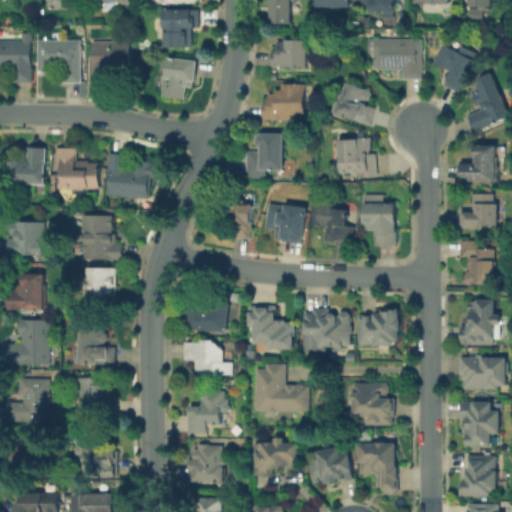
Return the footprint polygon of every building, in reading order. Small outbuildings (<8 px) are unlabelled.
[(271,0),(300,0),(300,9),(295,9),(295,26),(271,26),(271,0)] [(322,8),(322,0),(354,0),(354,8),(322,8)] [(397,0),(397,11),(366,11),(366,0),(397,0)] [(491,0),(491,8),(473,8),(473,0),(491,0)] [(189,44),(167,44),(167,12),(199,12),(199,29),(189,29),(189,44)] [(14,74),(0,73),(0,43),(26,43),(26,37),(35,37),(34,85),(14,85),(14,74)] [(423,54),(423,80),(407,80),(407,71),(377,70),(377,54),(371,54),(371,41),(423,41),(423,54)] [(63,76),(41,76),(41,46),(76,46),(76,42),(83,42),(82,83),(63,83),(63,76)] [(272,68),(273,42),(311,42),(311,68),(272,68)] [(448,44),(461,51),(465,46),(482,55),(462,92),(447,84),(454,72),(438,63),(448,44)] [(93,46),(133,46),(132,76),(112,75),(112,85),(93,85),(93,46)] [(170,59),(201,64),(196,94),(187,93),(186,101),(164,98),(170,59)] [(475,95),(484,91),(479,82),(496,74),(511,111),(511,116),(479,132),(472,116),(482,111),(475,95)] [(333,114),(347,80),(375,92),(368,107),(377,111),(369,130),(333,114)] [(286,120),(266,120),(266,105),(270,105),(270,96),(286,96),(286,86),(308,86),(308,120),(286,120)] [(251,154),(259,154),(259,135),(286,135),(286,173),(271,173),(271,177),(251,177),(251,154)] [(341,140),(376,141),(376,177),(341,177),(341,140)] [(461,159),(475,159),(475,144),(491,144),(491,148),(502,148),(502,185),(473,185),(473,181),(461,181),(461,159)] [(78,150),(78,163),(100,163),(100,188),(64,188),(64,169),(58,169),(58,149),(78,150)] [(21,186),(11,186),(11,172),(4,172),(4,160),(22,160),(22,155),(31,155),(31,150),(48,150),(48,189),(36,189),(36,192),(21,192),(21,186)] [(109,196),(113,155),(132,157),(130,173),(136,174),(138,160),(159,163),(158,178),(149,177),(147,200),(109,196)] [(463,228),(463,209),(472,209),(472,194),(502,195),(502,229),(463,228)] [(251,241),(230,237),(234,215),(225,213),(228,196),(250,200),(249,206),(257,207),(251,241)] [(366,228),(366,197),(387,197),(387,205),(399,205),(399,247),(378,247),(378,228),(366,228)] [(316,225),(319,203),(353,207),(351,226),(360,227),(358,245),(326,241),(328,226),(316,225)] [(273,204),(312,209),(307,246),(279,242),(281,230),(270,228),(273,204)] [(119,217),(119,247),(124,247),(124,262),(86,262),(86,217),(119,217)] [(11,223),(47,224),(47,258),(11,258),(11,223)] [(469,262),(463,262),(463,244),(487,244),(487,249),(499,249),(499,289),(469,289),(469,262)] [(90,270),(120,270),(119,315),(90,315),(90,270)] [(13,286),(24,286),(24,275),(48,275),(48,312),(13,312),(13,286)] [(233,298),(230,332),(188,328),(189,310),(198,311),(199,307),(207,308),(209,296),(233,298)] [(498,346),(463,346),(463,328),(470,328),(470,303),(498,303),(498,346)] [(278,305),(278,319),(286,319),(286,322),(297,322),(297,350),(271,350),(271,344),(257,344),(257,327),(251,327),(251,305),(278,305)] [(317,336),(308,336),(308,310),(334,310),(334,318),(353,318),(353,350),(317,350),(317,336)] [(362,314),(403,314),(403,347),(362,347),(362,314)] [(22,344),(23,322),(37,322),(36,328),(45,328),(45,320),(53,320),(53,367),(9,367),(9,344),(22,344)] [(108,329),(108,346),(120,346),(120,366),(82,366),(82,329),(108,329)] [(227,350),(227,361),(237,361),(237,375),(197,374),(197,362),(187,361),(188,341),(204,342),(204,339),(217,339),(227,350)] [(511,359),(511,391),(464,391),(464,359),(511,359)] [(260,369),(289,369),(289,387),(313,387),(313,415),(260,415),(260,369)] [(52,381),(52,423),(9,422),(9,405),(28,405),(28,395),(22,395),(22,381),(52,381)] [(82,382),(110,382),(110,400),(121,400),(121,419),(82,419),(82,382)] [(367,385),(390,385),(390,394),(382,394),(382,401),(395,401),(395,427),(355,427),(356,385),(367,385)] [(210,434),(192,434),(192,406),(207,406),(207,393),(210,393),(232,393),(232,414),(225,414),(225,427),(210,427),(210,434)] [(498,436),(498,447),(471,447),(471,421),(463,421),(463,403),(498,404),(498,436)] [(34,434),(35,462),(7,462),(8,449),(14,449),(14,447),(20,447),(20,434),(34,434)] [(101,435),(101,453),(119,453),(119,469),(88,469),(88,452),(77,452),(77,435),(101,435)] [(279,477),(256,477),(257,444),(301,444),(300,467),(279,467),(279,477)] [(399,474),(399,491),(378,491),(378,474),(361,474),(361,446),(399,446),(399,474)] [(355,481),(315,487),(312,463),(321,461),(319,452),(350,447),(355,481)] [(199,457),(199,448),(227,448),(226,485),(193,484),(193,457),(199,457)] [(492,499),(462,500),(461,472),(468,472),(468,457),(497,457),(498,491),(492,492),(492,499)] [(74,511),(75,495),(115,495),(115,511),(74,511)] [(21,511),(21,496),(67,496),(67,507),(62,507),(62,511),(21,511)] [(202,511),(202,500),(224,500),(224,511),(202,511)] [(498,503),(464,503),(464,511),(503,511),(504,511),(498,511),(498,503)]
